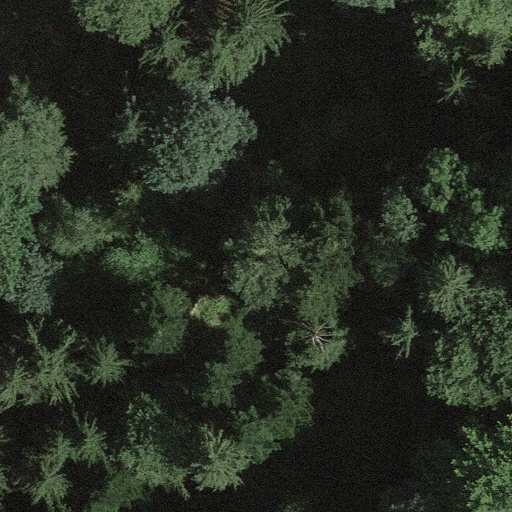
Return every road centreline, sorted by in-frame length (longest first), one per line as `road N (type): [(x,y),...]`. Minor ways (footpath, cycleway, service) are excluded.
road 1 (track): [(213,511),(247,465),(401,121),(388,0)]
road 2 (track): [(247,465),(511,311)]
